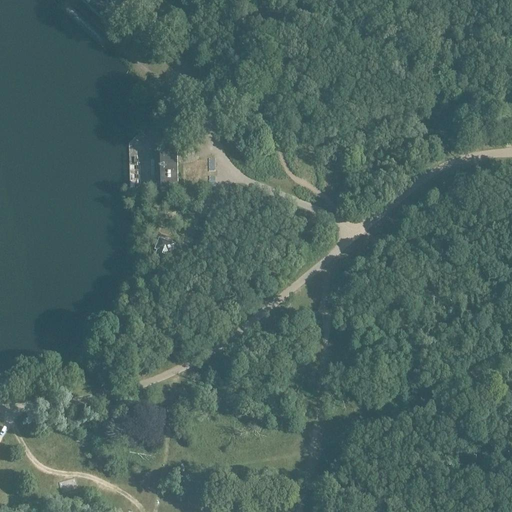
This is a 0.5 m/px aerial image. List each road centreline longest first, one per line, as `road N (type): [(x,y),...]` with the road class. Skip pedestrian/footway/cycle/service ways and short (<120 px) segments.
road 1 (unknown): [(264,0),(254,19),(254,102),(281,163),(392,262),(402,316),(450,398),(464,444),(511,500)]
road 2 (track): [(11,407),(95,397),(174,371),(244,327),(358,232)]
road 3 (track): [(358,232),(236,174),(216,149),(166,28),(137,0)]
road 4 (track): [(358,232),(439,168),(511,152)]
road 5 (track): [(144,511),(91,476),(35,463),(8,420)]
road 6 (track): [(402,511),(440,433),(511,398)]
road 7 (track): [(441,0),(453,71),(511,102)]
